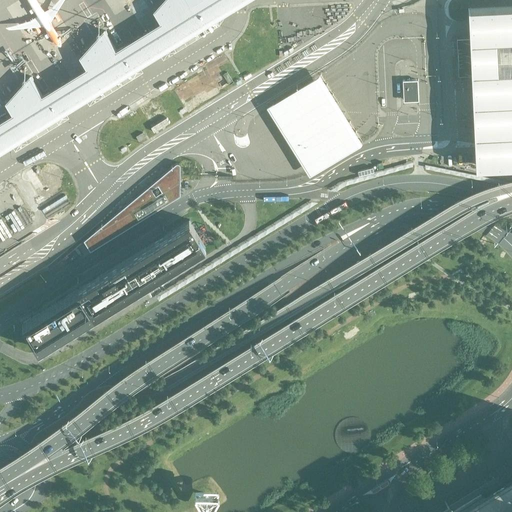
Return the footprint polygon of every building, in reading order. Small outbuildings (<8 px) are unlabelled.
[(161,0),(153,10),(160,21),(115,48),(103,28),(79,55),(86,66),(41,94),(29,74),(5,101),(12,112),(0,119),(0,152),(240,5),(247,0),(161,0)] [(511,4),(468,7),(470,55),(473,114),(474,143),(475,167),(511,164),(511,4)] [(312,174),(363,143),(342,110),(321,77),(270,107),(273,113),(278,121),(292,142),(302,159),(308,168),(312,174)] [(402,80),(403,101),(419,100),(418,79),(402,80)] [(91,250),(180,194),(180,180),(180,175),(180,165),(178,163),(175,164),(83,240),(91,250)] [(154,280),(152,278),(205,245),(189,219),(78,288),(94,314),(147,281),(148,284),(151,282),(154,280)] [(511,479),(459,511),(458,511),(504,511),(511,507),(511,479)] [(458,511),(459,511),(451,500),(430,511),(458,511)]
